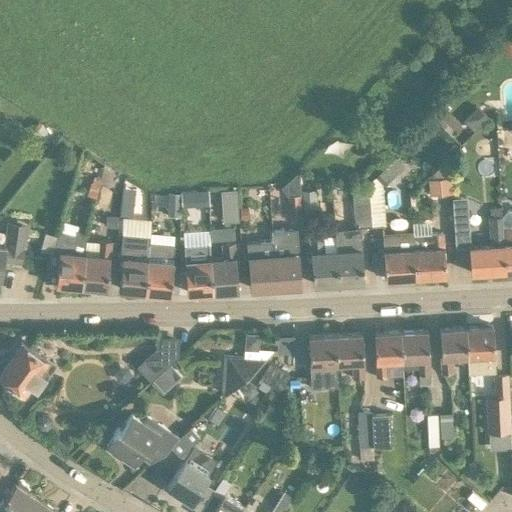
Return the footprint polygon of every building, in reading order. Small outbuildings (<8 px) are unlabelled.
[(478,105),(466,118),(476,127),(489,114),(478,105)] [(395,158),(376,177),(385,186),(404,168),(395,158)] [(446,164),(434,174),(435,182),(451,181),(450,164),(446,164)] [(89,183),(86,197),(95,199),(100,179),(93,177),(91,183),(89,183)] [(435,182),(430,183),(431,198),(453,196),(451,181),(435,182)] [(367,182),(351,183),(355,228),(360,227),(371,226),(367,182)] [(237,193),(222,193),(224,224),(239,223),(237,193)] [(465,197),(452,198),(455,232),(467,232),(465,197)] [(301,199),(288,200),(290,222),(303,221),(301,199)] [(170,205),(170,216),(181,217),(182,206),(170,205)] [(491,244),(468,245),(470,273),(505,270),(502,216),(502,208),(489,209),(491,244)] [(511,209),(507,210),(502,216),(505,270),(511,269),(511,209)] [(241,211),(241,221),(250,221),(250,211),(241,211)] [(48,251),(48,252),(59,253),(59,256),(56,282),(81,285),(84,254),(86,235),(61,227),(58,237),(57,240),(53,252),(48,251)] [(355,228),(335,229),(336,249),(339,282),(364,280),(361,243),(360,227),(355,228)] [(297,229),(273,230),(273,240),(274,253),(277,286),(301,284),(298,253),(297,229)] [(411,231),(382,233),(385,279),(415,277),(411,231)] [(412,231),(411,231),(415,277),(445,275),(443,232),(413,235),(412,231)] [(46,233),(42,249),(53,252),(57,240),(58,237),(46,233)] [(122,257),(119,289),(145,291),(150,245),(150,237),(123,234),(122,243),(121,257),(122,257)] [(0,246),(0,276),(1,277),(4,260),(22,263),(24,248),(26,239),(7,236),(5,247),(0,246)] [(323,237),(308,238),(309,251),(311,251),(312,284),(339,282),(336,249),(324,250),(323,237)] [(84,254),(81,285),(107,287),(110,257),(109,257),(111,241),(99,240),(97,255),(84,254)] [(273,240),(247,242),(250,288),(277,286),(274,253),(273,240)] [(221,256),(209,257),(212,291),(238,289),(236,257),(237,257),(235,243),(221,244),(221,248),(221,256)] [(197,245),(183,246),(185,266),(187,292),(212,291),(209,257),(208,244),(197,245)] [(150,245),(145,291),(170,294),(174,262),(175,247),(160,246),(150,245)] [(493,325),(465,327),(466,356),(468,372),(495,371),(493,325)] [(465,327),(439,329),(440,358),(441,374),(452,373),(451,357),(466,356),(465,327)] [(427,329),(399,331),(401,360),(401,370),(418,368),(419,385),(430,384),(427,329)] [(399,331),(373,332),(376,377),(387,377),(386,361),(401,360),(399,331)] [(361,333),(335,334),(337,364),(351,363),(352,379),(364,378),(363,362),(361,333)] [(246,334),(245,350),(260,350),(261,335),(246,334)] [(335,334),(308,336),(310,381),(311,388),(337,386),(335,364),(337,364),(335,334)] [(21,340),(0,368),(0,373),(24,391),(31,381),(34,377),(40,382),(47,371),(50,373),(56,365),(21,340)] [(157,348),(137,366),(151,381),(171,363),(157,348)] [(225,353),(222,397),(270,355),(225,353)] [(279,391),(289,375),(270,362),(259,379),(279,391)] [(495,395),(487,395),(488,431),(508,430),(511,429),(511,414),(510,372),(505,372),(494,373),(495,395)] [(439,411),(428,411),(429,445),(440,445),(439,411)] [(453,411),(440,412),(441,436),(454,436),(453,411)] [(117,427),(106,443),(112,448),(112,449),(120,454),(120,453),(133,461),(138,453),(150,462),(178,437),(147,417),(144,422),(132,414),(121,430),(117,427)] [(392,414),(373,415),(374,425),(375,447),(394,446),(392,414)] [(374,425),(359,426),(360,448),(375,447),(374,425)] [(190,428),(169,446),(178,457),(199,438),(190,428)] [(441,454),(406,488),(429,511),(455,487),(463,495),(472,487),(441,454)] [(329,457),(325,466),(339,474),(344,465),(329,457)] [(185,458),(168,485),(182,495),(180,499),(200,511),(212,493),(213,491),(201,484),(209,473),(185,458)] [(221,498),(212,511),(241,511),(245,506),(224,493),(230,483),(222,478),(213,491),(212,493),(221,498)] [(27,511),(37,498),(29,492),(29,488),(21,482),(16,484),(15,483),(0,504),(0,511),(27,511)] [(245,506),(241,511),(282,511),(292,497),(283,492),(270,511),(254,511),(245,506)] [(389,493),(381,502),(388,509),(396,500),(389,493)] [(56,511),(37,498),(27,511),(56,511)]
